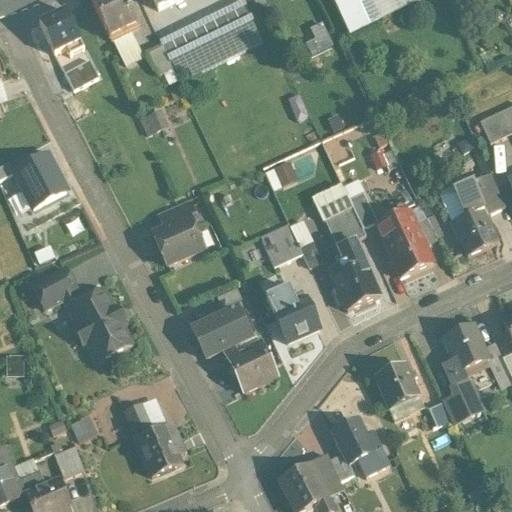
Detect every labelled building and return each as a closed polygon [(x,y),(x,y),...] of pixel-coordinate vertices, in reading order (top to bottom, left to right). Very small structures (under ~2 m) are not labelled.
[(144,0),(158,28),(216,0),(144,0)] [(260,0),(243,0),(252,18),(266,11),(260,0)] [(324,0),(332,15),(356,4),(354,0),(324,0)] [(369,0),(363,3),(379,35),(419,15),(412,0),(369,0)] [(356,4),(332,15),(348,49),(379,35),(363,3),(362,1),(356,4)] [(119,5),(90,19),(109,57),(111,56),(125,84),(143,75),(142,73),(129,47),(138,43),(119,5)] [(241,19),(159,59),(169,79),(251,38),(241,19)] [(64,31),(39,45),(55,75),(65,69),(80,61),(64,31)] [(161,63),(146,70),(157,93),(172,86),(161,63)] [(65,69),(55,75),(64,92),(75,86),(65,69)] [(75,86),(64,92),(72,108),(74,110),(75,109),(99,96),(90,79),(75,86)] [(72,108),(61,114),(75,139),(88,132),(75,109),(74,110),(72,108)] [(511,120),(478,137),(490,163),(511,153),(511,120)] [(159,128),(149,133),(155,148),(166,143),(159,128)] [(149,133),(141,137),(147,152),(155,148),(149,133)] [(297,193),(285,168),(269,175),(281,200),(297,193)] [(0,197),(1,198),(17,190),(31,183),(25,171),(0,183),(0,197)] [(17,190),(35,225),(66,209),(48,174),(31,183),(17,190)] [(490,189),(470,198),(471,201),(482,224),(485,230),(505,222),(490,189)] [(471,201),(455,208),(466,232),(482,224),(471,201)] [(363,207),(348,214),(351,220),(362,243),(376,236),(363,207)] [(188,215),(157,229),(163,244),(189,232),(189,233),(195,231),(188,215)] [(351,220),(324,233),(338,262),(364,249),(362,243),(351,220)] [(435,254),(418,220),(410,224),(411,225),(408,227),(416,244),(423,259),(435,254)] [(466,232),(456,237),(462,251),(459,253),(466,271),(497,257),(485,230),(482,224),(466,232)] [(408,227),(378,240),(386,257),(416,244),(408,227)] [(163,244),(152,248),(167,280),(203,264),(202,263),(198,265),(192,251),(196,249),(189,233),(189,232),(163,244)] [(273,280),(301,266),(299,261),(287,237),(259,250),(273,280)] [(416,244),(386,257),(400,292),(432,278),(423,259),(416,244)] [(312,255),(299,261),(301,266),(308,281),(321,275),(312,255)] [(343,287),(333,291),(348,323),(379,309),(365,277),(343,287)] [(340,281),(330,285),(333,291),(343,287),(340,281)] [(64,284),(33,301),(45,325),(64,315),(73,311),(77,308),(64,284)] [(274,325),(295,316),(292,309),(289,301),(268,310),(274,325)] [(301,305),(292,309),(295,316),(304,312),(301,305)] [(113,323),(104,306),(77,320),(73,311),(64,315),(78,342),(74,344),(83,360),(86,358),(96,376),(131,358),(122,339),(125,338),(117,322),(113,323)] [(295,316),(274,325),(287,355),(319,342),(304,312),(295,316)] [(229,325),(192,343),(206,371),(224,362),(235,357),(248,351),(234,323),(233,323),(233,322),(228,324),(229,325)] [(511,329),(502,335),(511,355),(511,329)] [(472,338),(442,351),(452,373),(458,386),(463,384),(486,373),(487,373),(483,362),(472,338)] [(250,361),(239,366),(235,357),(224,362),(246,406),(263,398),(260,393),(275,386),(260,354),(249,360),(250,361)] [(511,394),(504,378),(494,356),(483,362),(487,373),(486,373),(499,401),(511,394)] [(458,386),(452,373),(444,377),(453,397),(466,391),(463,384),(458,386)] [(405,379),(375,392),(388,421),(417,408),(405,379)] [(466,391),(453,397),(457,407),(443,414),(451,433),(452,434),(453,436),(481,423),(466,391)] [(417,408),(388,421),(394,434),(423,421),(417,408)] [(153,413),(140,418),(152,446),(165,440),(153,413)] [(451,433),(443,414),(432,419),(442,439),(452,434),(451,433)] [(152,446),(140,418),(124,425),(136,452),(152,446)] [(87,427),(68,435),(76,453),(95,445),(87,427)] [(357,432),(332,444),(343,465),(348,476),(349,476),(357,472),(366,490),(390,479),(373,443),(365,447),(357,432)] [(184,465),(173,437),(165,440),(152,446),(136,452),(151,489),(181,477),(177,468),(184,465)] [(74,460),(54,468),(63,492),(84,484),(74,460)] [(0,464),(0,511),(12,511),(19,509),(14,495),(2,464),(0,464)] [(343,465),(328,472),(339,494),(354,486),(349,476),(348,476),(343,465)] [(328,472),(326,468),(311,475),(328,510),(343,502),(339,494),(328,472)] [(311,475),(279,492),(289,511),(323,511),(328,510),(311,475)] [(36,486),(19,493),(24,507),(42,499),(36,486)] [(42,499),(24,507),(26,511),(67,511),(59,492),(42,499)] [(19,493),(14,495),(19,509),(24,507),(19,493)]
